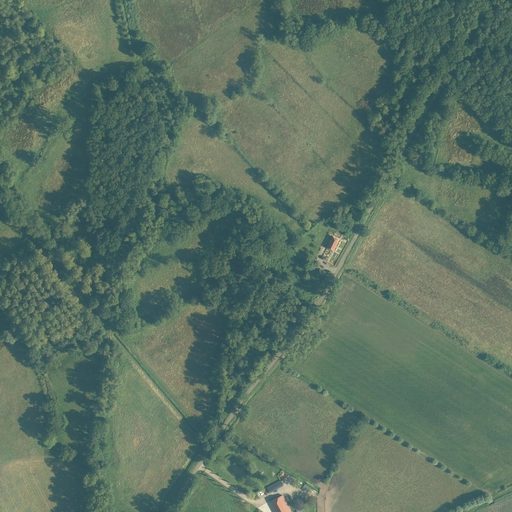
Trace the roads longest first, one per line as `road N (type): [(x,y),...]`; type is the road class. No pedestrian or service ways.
road 1 (unclassified): [(167,511),(245,394),(304,324),(489,0)]
road 2 (track): [(110,324),(120,250),(178,110),(121,20),(120,0)]
road 3 (track): [(110,324),(94,511)]
road 4 (track): [(0,181),(110,324)]
